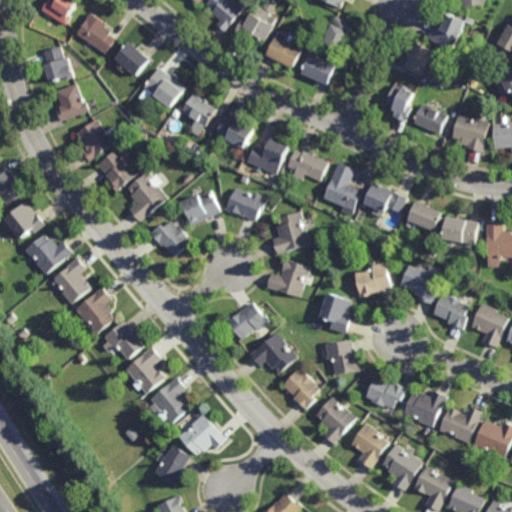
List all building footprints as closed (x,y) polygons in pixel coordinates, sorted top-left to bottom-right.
[(71,0),(80,6),(75,12),(76,12),(73,18),(75,19),(69,27),(45,11),(52,0),(58,0),(60,1),(60,0),(71,0)] [(232,0),(245,11),(227,33),(219,27),(223,22),(214,14),(216,12),(209,6),(214,0),(232,0)] [(347,0),(343,10),(320,0),(347,0)] [(485,0),(486,5),(463,8),(461,0),(485,0)] [(267,43),(258,37),(255,41),(250,38),(253,34),(246,29),(254,15),(253,15),(259,7),(272,15),(271,17),(278,21),(274,27),(276,28),(267,43)] [(451,15),(451,13),(455,15),(454,17),(467,23),(453,52),(429,41),(436,26),(439,28),(446,13),(451,15)] [(110,54),(103,49),(102,51),(80,36),(93,15),(108,26),(107,28),(113,33),(111,36),(118,41),(110,54)] [(347,54),(327,46),(335,27),(334,26),(337,18),(357,26),(353,34),(354,35),(347,54)] [(511,53),(499,46),(511,22),(511,53)] [(288,43),(303,52),(295,67),(271,54),(279,39),(280,39),(283,34),(290,38),(288,43)] [(424,74),(406,66),(412,53),(413,53),(417,43),(435,52),(424,74)] [(142,54),(145,51),(153,57),(139,74),(118,55),(126,46),(129,48),(131,45),(142,54)] [(67,58),(71,56),(78,76),(68,79),(67,76),(63,77),(63,78),(59,79),(54,80),(49,62),(51,62),(47,51),(63,46),(67,58)] [(331,83),(305,72),(306,68),(307,65),(308,65),(314,53),(339,64),(331,83)] [(449,77),(436,72),(441,60),(454,65),(449,77)] [(470,72),(462,69),(465,62),(473,65),(470,72)] [(188,86),(173,106),(146,85),(149,82),(148,81),(150,78),(151,79),(162,66),(188,86)] [(511,93),(511,94),(511,93),(503,96),(498,86),(505,83),(500,72),(511,66),(511,93)] [(88,102),(89,101),(92,110),(64,120),(60,109),(64,108),(63,105),(64,104),(59,90),(80,82),(88,102)] [(406,87),(406,86),(418,91),(412,105),(414,106),(408,120),(396,115),(399,110),(395,109),(396,107),(388,103),(396,83),(406,87)] [(211,101),(210,102),(220,109),(209,125),(207,124),(201,135),(192,129),(198,119),(185,110),(196,92),(205,98),(206,97),(211,101)] [(442,133),(417,122),(426,103),(434,107),(434,108),(450,115),(442,133)] [(239,118),(240,117),(258,127),(247,147),(230,137),(229,138),(218,132),(229,112),(239,118)] [(491,123),(483,152),(469,148),(470,146),(463,144),(464,141),(454,138),(461,114),(491,123)] [(117,143),(93,161),(87,152),(91,149),(80,132),(100,118),(117,143)] [(134,130),(128,124),(132,120),(138,126),(134,130)] [(511,148),(496,149),(494,125),(511,123),(511,148)] [(148,139),(139,134),(142,130),(150,134),(148,139)] [(279,174),(250,161),(257,145),(268,150),(275,135),(293,143),(279,174)] [(201,154),(194,151),(197,143),(204,146),(201,154)] [(127,162),(127,161),(138,175),(121,188),(122,189),(119,191),(112,183),(114,182),(107,174),(109,173),(101,164),(109,158),(107,157),(120,146),(129,157),(126,161),(127,162)] [(184,155),(177,153),(179,146),(187,149),(184,155)] [(304,152),(305,150),(312,153),(313,151),(319,153),(318,155),(331,161),(323,180),(290,166),(298,149),(304,152)] [(354,215),(344,211),(346,205),(327,197),(335,177),(335,176),(341,162),(358,169),(351,184),(365,190),(354,215)] [(9,205),(0,192),(0,176),(8,170),(25,194),(9,205)] [(153,182),(154,181),(156,184),(158,187),(160,185),(170,197),(151,213),(152,214),(142,222),(132,209),(139,203),(133,195),(135,193),(130,187),(150,170),(155,176),(151,180),(153,182)] [(187,183),(185,180),(186,177),(190,174),(193,174),(195,176),(194,179),(190,182),(187,183)] [(248,183),(243,181),(246,175),(251,177),(248,183)] [(375,183),(409,198),(402,213),(389,207),(386,212),(366,203),(375,183)] [(263,198),(268,201),(258,221),(247,215),(246,217),(237,212),(237,213),(228,209),(239,187),(254,194),(256,191),(264,195),(263,198)] [(224,212),(212,217),(212,218),(192,227),(188,219),(193,217),(186,200),(202,193),(202,194),(214,189),(224,212)] [(39,213),(40,212),(49,224),(37,233),(35,229),(33,231),(33,232),(30,234),(29,234),(24,238),(9,217),(30,201),(39,213)] [(436,230),(412,219),(419,201),(443,211),(441,216),(442,217),(436,230)] [(172,214),(168,210),(172,206),(176,211),(172,214)] [(306,220),(303,221),(304,222),(305,222),(306,225),(305,226),(306,228),(309,227),(314,244),(288,251),(289,252),(280,255),(275,238),(282,236),(277,218),(303,211),(306,220)] [(476,245),(465,243),(465,242),(444,238),(445,233),(444,233),(444,230),(446,230),(449,216),(480,222),(476,245)] [(180,227),(182,226),(190,237),(189,238),(193,243),(176,257),(166,244),(163,246),(153,232),(164,223),(167,226),(174,220),(180,227)] [(511,258),(500,258),(500,267),(489,267),(489,256),(488,256),(488,223),(504,223),(504,231),(511,231),(511,258)] [(52,240),(55,238),(61,246),(66,242),(76,253),(70,258),(69,257),(49,274),(39,263),(41,261),(37,255),(35,257),(29,250),(47,234),(52,240)] [(318,261),(312,260),(313,252),(320,253),(318,261)] [(74,305),(65,293),(67,291),(57,279),(71,268),(70,266),(80,258),(89,269),(83,274),(94,288),(74,305)] [(311,275),(308,274),(307,276),(308,276),(306,282),(307,283),(303,298),(270,287),(274,273),(283,275),(289,259),(314,267),(311,275)] [(364,297),(358,273),(376,268),(375,265),(389,261),(395,287),(382,290),(382,291),(379,292),(379,293),(364,297)] [(420,267),(421,266),(431,270),(433,266),(443,271),(440,278),(439,278),(435,287),(440,289),(436,299),(436,300),(435,303),(419,296),(420,294),(418,293),(419,291),(404,285),(413,264),(420,267)] [(458,278),(451,275),(454,269),(461,273),(458,278)] [(99,334),(94,328),(96,326),(95,324),(94,324),(92,322),(93,322),(91,320),(89,322),(79,310),(105,287),(114,299),(109,304),(119,316),(99,334)] [(349,333),(333,328),(335,321),(331,320),(331,321),(328,320),(329,319),(322,316),(331,292),(356,301),(351,316),(355,317),(349,333)] [(450,297),(451,295),(464,301),(463,303),(471,306),(467,315),(471,317),(465,331),(449,323),(450,321),(435,314),(444,294),(450,297)] [(271,322),(261,331),(258,328),(244,339),(231,323),(230,323),(228,321),(236,314),(237,315),(244,309),(245,310),(255,302),(271,322)] [(499,348),(485,341),(488,334),(473,327),(483,303),(498,310),(497,312),(511,318),(499,348)] [(134,330),(136,330),(145,341),(147,340),(150,344),(147,346),(147,345),(130,360),(119,346),(111,352),(105,345),(110,341),(107,337),(126,321),(134,330)] [(290,348),(291,347),(293,350),(292,351),(293,352),(295,350),(301,357),(282,373),(277,367),(275,369),(269,361),(263,366),(253,354),(280,332),(290,344),(288,346),(290,348)] [(357,352),(358,355),(361,354),(364,370),(339,374),(336,361),(335,362),(334,358),(335,358),(335,356),(331,357),(329,344),(354,339),(357,352)] [(160,370),(161,369),(169,378),(167,379),(148,394),(143,388),(140,390),(134,383),(137,381),(128,369),(154,347),(164,358),(156,365),(160,370)] [(83,364),(78,359),(82,355),(87,361),(83,364)] [(306,374),(308,373),(317,382),(316,383),(323,390),(317,397),(319,399),(309,410),(296,398),(298,396),(286,385),(301,369),(306,374)] [(47,380),(44,377),(50,371),(53,375),(47,380)] [(174,424),(169,418),(165,421),(159,413),(162,410),(153,399),(173,383),(172,382),(180,376),(189,388),(184,392),(191,401),(188,403),(193,408),(174,424)] [(395,383),(395,382),(411,388),(405,401),(401,399),(397,409),(389,405),(388,407),(375,401),(376,399),(370,397),(378,376),(395,383)] [(108,400),(103,393),(110,389),(114,395),(108,400)] [(449,398),(445,406),(444,406),(435,427),(423,421),(424,419),(423,418),(422,419),(419,418),(420,417),(417,416),(416,418),(407,414),(418,392),(424,395),(425,393),(432,396),(435,391),(449,398)] [(342,406),(343,405),(346,408),(347,409),(348,408),(360,418),(338,444),(326,434),(331,429),(324,422),(325,420),(319,415),(336,396),(343,402),(341,405),(342,406)] [(481,422),(480,421),(470,444),(456,438),(457,435),(450,432),(449,434),(441,431),(451,408),(462,413),(462,414),(467,416),(471,407),(485,413),(481,422)] [(229,439),(218,450),(214,445),(207,452),(205,450),(200,455),(182,437),(188,431),(190,433),(193,431),(192,430),(194,428),(195,429),(197,427),(194,425),(205,414),(229,439)] [(503,427),(505,423),(511,425),(511,446),(506,461),(490,454),(492,450),(490,450),(489,450),(486,449),(487,448),(484,447),(483,450),(476,447),(487,420),(503,427)] [(375,469),(362,460),(367,453),(355,444),(370,423),(383,432),(382,434),(394,442),(375,469)] [(132,441),(125,433),(132,427),(139,435),(132,441)] [(408,453),(409,452),(412,454),(412,455),(413,456),(415,454),(428,463),(408,491),(397,483),(401,477),(393,471),(394,470),(386,465),(400,444),(408,450),(407,452),(408,453)] [(178,486),(157,472),(175,445),(193,457),(186,468),(189,470),(178,486)] [(436,476),(437,474),(439,475),(439,477),(441,478),(443,475),(456,482),(440,511),(438,511),(428,506),(434,496),(430,493),(429,494),(418,488),(429,468),(435,471),(434,474),(436,476)] [(456,511),(450,509),(461,485),(474,491),(473,494),(487,500),(482,511),(456,511)] [(302,505),(303,505),(305,507),(300,511),(268,511),(276,504),(277,505),(279,502),(280,503),(289,493),(302,505)] [(161,511),(159,506),(179,497),(178,496),(181,494),(186,503),(184,504),(188,511),(161,511)] [(510,511),(511,508),(511,511),(490,511),(495,501),(504,505),(503,508),(507,510),(510,511)]
